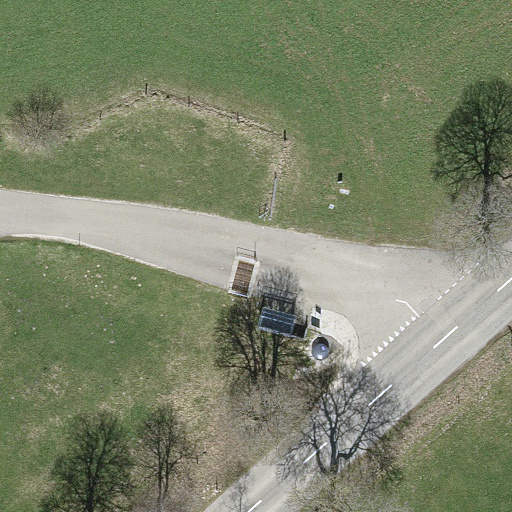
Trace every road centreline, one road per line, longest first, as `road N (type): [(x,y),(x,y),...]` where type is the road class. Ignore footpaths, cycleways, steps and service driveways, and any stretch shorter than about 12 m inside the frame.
road 1 (track): [(0,215),(338,277),(407,300),(447,334)]
road 2 (tertiary): [(511,275),(244,511)]
